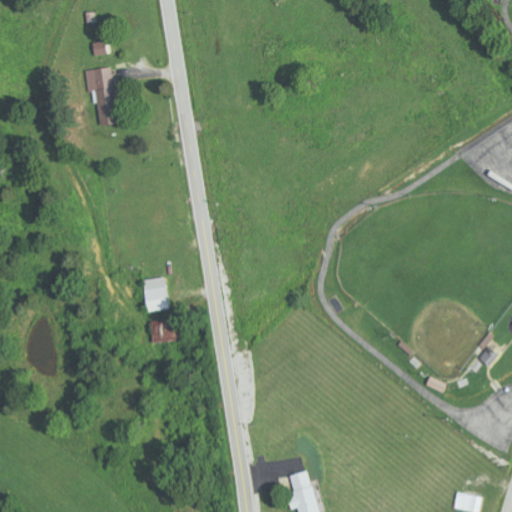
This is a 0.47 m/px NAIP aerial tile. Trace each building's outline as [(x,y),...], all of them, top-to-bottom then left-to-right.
[(96,55),(109,53),(107,41),(94,42),(96,55)] [(86,70),(89,91),(93,91),(95,103),(98,102),(101,125),(119,122),(117,101),(123,101),(121,87),(115,88),(112,66),(86,70)] [(148,311),(170,309),(166,277),(144,279),(148,311)] [(153,341),(181,341),(181,327),(174,327),(174,319),(153,320),(153,341)] [(481,359),(491,365),(499,353),(488,346),(481,359)] [(300,511),(319,508),(311,470),(292,474),(296,497),(290,498),(292,511),(300,511)]
